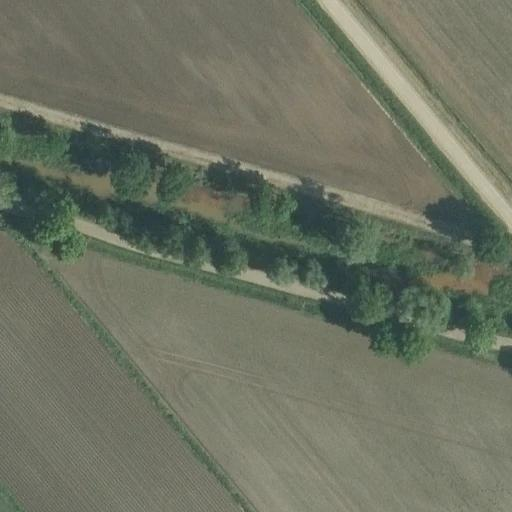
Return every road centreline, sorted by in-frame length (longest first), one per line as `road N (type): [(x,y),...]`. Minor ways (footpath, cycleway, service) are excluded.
road 1 (track): [(511,250),(0,103)]
road 2 (unclassified): [(511,218),(330,0)]
